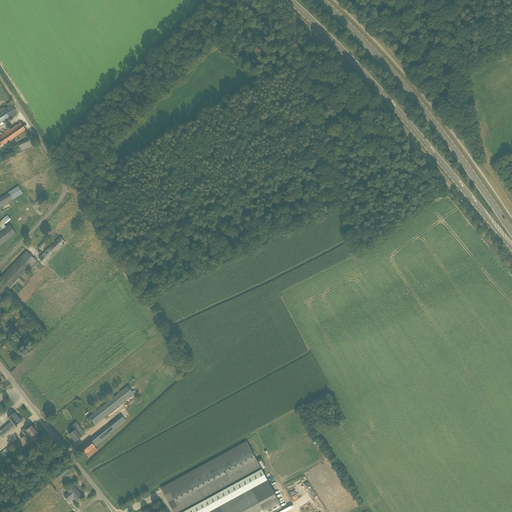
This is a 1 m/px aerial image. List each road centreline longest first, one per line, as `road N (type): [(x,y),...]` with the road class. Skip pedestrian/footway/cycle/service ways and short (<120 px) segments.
road 1 (primary): [(287,0),(388,102),(511,249)]
road 2 (primary): [(511,231),(404,88),(319,0)]
road 3 (track): [(432,0),(483,163),(511,204)]
road 4 (unclassified): [(0,265),(64,189),(14,99)]
road 5 (unclassified): [(116,511),(0,362)]
